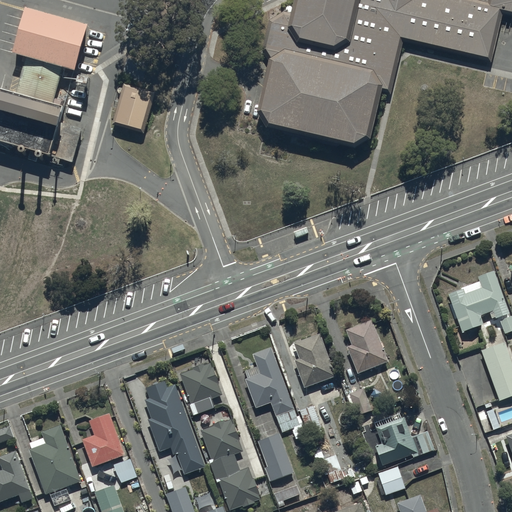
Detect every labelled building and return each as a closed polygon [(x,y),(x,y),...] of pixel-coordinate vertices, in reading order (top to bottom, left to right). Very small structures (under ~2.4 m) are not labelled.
[(511,0),(294,0),(290,20),(280,17),(257,117),(266,133),(355,154),(371,144),(383,94),(393,96),(403,49),(486,68),(499,15),(511,18),(511,0)] [(75,73),(88,26),(26,9),(13,55),(27,59),(17,95),(0,89),(0,142),(73,163),(83,127),(60,121),(63,108),(53,105),(63,69),(75,73)] [(124,86),(113,128),(115,129),(145,136),(156,95),(141,91),(124,86)] [(39,262),(61,264),(62,255),(42,253),(43,246),(9,242),(7,260),(21,262),(19,273),(38,275),(39,262)] [(479,281),(447,292),(461,333),(483,326),(480,315),(489,312),(491,320),(507,314),(493,272),(477,277),(479,281)] [(511,331),(511,318),(511,317),(499,321),(504,335),(511,331)] [(371,320),(345,330),(351,347),(347,349),(357,375),(388,363),(371,320)] [(322,335),(294,344),(299,360),(294,361),(302,388),(335,378),(322,335)] [(511,364),(503,343),(480,351),(499,401),(511,396),(511,364)] [(271,347),(250,355),(257,373),(244,378),(255,408),(271,402),(276,416),(294,410),(271,347)] [(191,370),(180,374),(191,405),(193,404),(196,415),(214,409),(211,400),(222,396),(218,384),(219,383),(213,367),(212,368),(210,362),(191,369),(191,370)] [(149,399),(144,400),(150,419),(147,420),(159,452),(171,448),(174,455),(176,454),(183,474),(204,467),(175,385),(166,388),(164,381),(145,388),(149,399)] [(321,430),(312,407),(299,411),(308,435),(321,430)] [(427,433),(410,438),(403,417),(400,418),(398,413),(368,424),(371,432),(376,430),(381,443),(373,446),(380,465),(411,455),(412,458),(433,451),(427,433)] [(110,415),(90,422),(94,435),(82,439),(92,468),(124,456),(110,415)] [(213,426),(199,431),(211,461),(212,460),(213,462),(209,463),(217,484),(219,483),(230,511),(241,507),(242,508),(260,501),(258,495),(260,494),(254,479),(253,479),(249,468),(239,471),(233,456),(243,452),(239,441),(240,441),(234,423),(232,424),(230,420),(223,422),(223,421),(212,425),(213,426)] [(0,443),(14,438),(9,426),(0,429),(0,443)] [(42,433),(44,438),(30,443),(32,450),(30,450),(46,495),(50,493),(55,506),(70,500),(66,488),(81,482),(61,427),(42,433)] [(279,434),(257,442),(266,467),(264,468),(269,483),(293,475),(279,434)] [(0,461),(3,471),(0,471),(0,502),(19,495),(22,502),(33,498),(16,452),(0,457),(0,461)] [(343,479),(335,456),(319,462),(328,484),(343,479)] [(397,466),(377,474),(385,496),(406,489),(397,466)] [(123,511),(115,486),(96,492),(102,511),(123,511)] [(296,486),(274,495),(277,504),(300,495),(296,486)] [(194,511),(186,488),(165,496),(171,511),(194,511)] [(425,511),(420,495),(396,504),(399,511),(425,511)] [(336,511),(361,511),(358,503),(336,511)]
